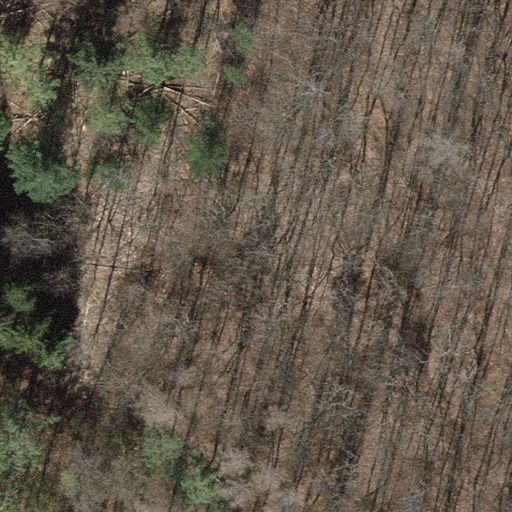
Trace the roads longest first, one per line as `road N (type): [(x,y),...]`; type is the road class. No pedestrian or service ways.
road 1 (track): [(0,109),(296,482)]
road 2 (track): [(0,345),(358,511)]
